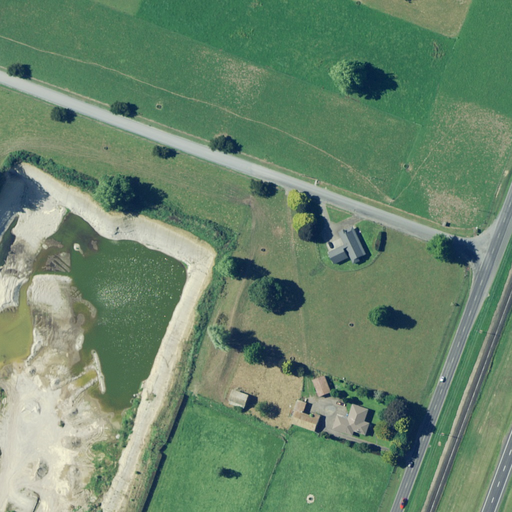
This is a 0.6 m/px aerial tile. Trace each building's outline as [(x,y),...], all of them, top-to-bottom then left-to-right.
[(367,255),(354,229),(346,233),(345,231),(340,233),(345,245),(330,252),(335,264),(351,257),(353,261),(367,255)] [(332,392),(326,376),(314,380),(320,397),(332,392)] [(250,395),(234,390),(231,401),(247,406),(250,395)] [(370,410),(354,405),(349,418),(339,415),(334,429),(354,436),(355,431),(367,435),(371,424),(366,422),(370,410)] [(313,416),(296,411),(292,423),(316,431),(321,416),(314,413),(313,416)]
